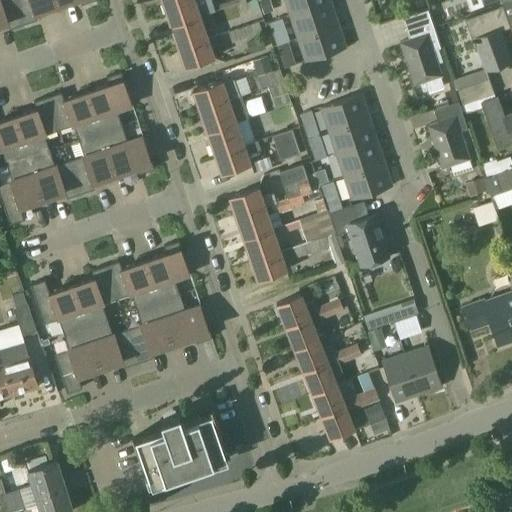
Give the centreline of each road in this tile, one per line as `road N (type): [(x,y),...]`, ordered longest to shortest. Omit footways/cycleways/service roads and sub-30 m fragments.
road 1 (residential): [(471,424),(400,214),(418,184),(356,0)]
road 2 (unclassified): [(282,494),(471,424)]
road 3 (residential): [(183,196),(243,367)]
road 4 (residential): [(116,30),(139,66),(183,196)]
road 5 (residential): [(19,256),(183,196)]
road 6 (residential): [(81,415),(243,367)]
road 7 (residential): [(243,367),(282,494)]
road 8 (residential): [(0,69),(116,30)]
